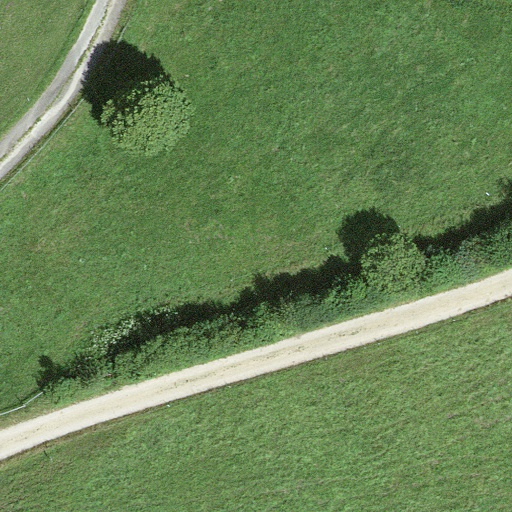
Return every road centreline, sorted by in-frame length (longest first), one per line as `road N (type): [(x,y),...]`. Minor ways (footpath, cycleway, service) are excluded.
road 1 (track): [(511,282),(0,447)]
road 2 (track): [(0,157),(45,110),(106,0)]
